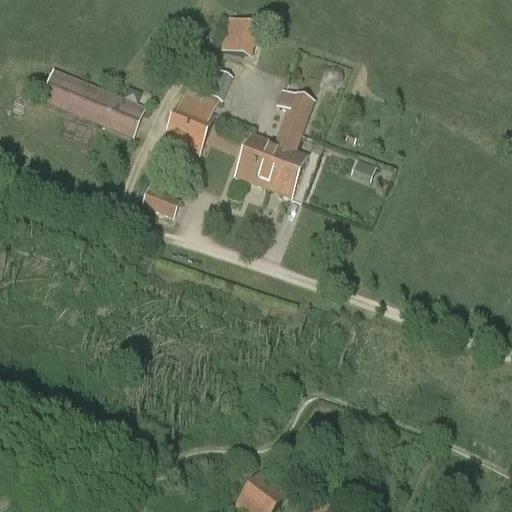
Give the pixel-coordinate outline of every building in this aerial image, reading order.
[(229,23),(221,56),(251,63),(259,30),(229,23)] [(200,97),(222,106),(232,82),(210,73),(200,97)] [(40,105),(133,142),(146,111),(53,74),(40,105)] [(235,182),(291,203),(308,160),(296,155),(314,107),(282,95),(276,111),(287,115),(275,147),(252,138),(235,182)] [(213,118),(183,105),(180,104),(163,145),(199,161),(215,121),(216,120),(213,118)] [(357,164),(351,180),(370,187),(376,172),(357,164)] [(148,193),(141,212),(173,223),(180,205),(148,193)] [(277,511),(290,496),(262,475),(235,509),(239,511),(277,511)] [(319,487),(305,511),(342,511),(348,503),(319,487)]
